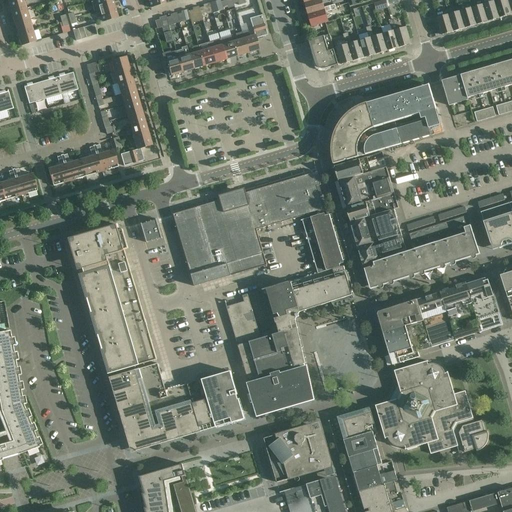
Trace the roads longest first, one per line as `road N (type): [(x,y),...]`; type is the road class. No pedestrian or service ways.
road 1 (residential): [(38,282),(24,301),(41,377),(71,448),(103,440),(58,289),(47,282)]
road 2 (residential): [(0,168),(92,140),(96,126),(77,49)]
road 3 (residential): [(182,184),(311,140),(311,97)]
road 4 (residential): [(22,232),(182,184)]
road 5 (residential): [(182,184),(136,32)]
road 6 (residential): [(311,97),(429,61)]
